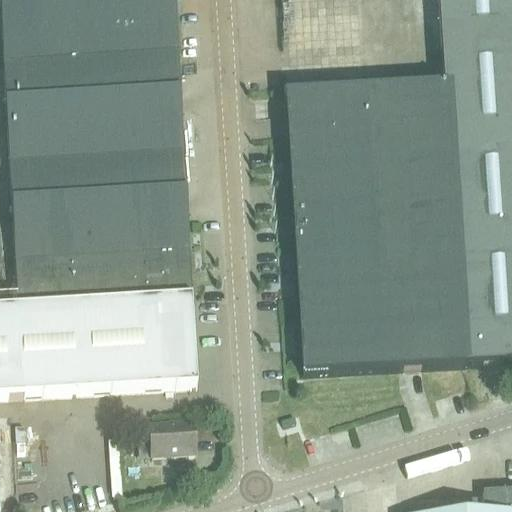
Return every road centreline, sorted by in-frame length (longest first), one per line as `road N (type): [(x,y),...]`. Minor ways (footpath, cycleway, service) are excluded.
road 1 (unclassified): [(262,499),(227,0)]
road 2 (unclassified): [(262,499),(511,423)]
